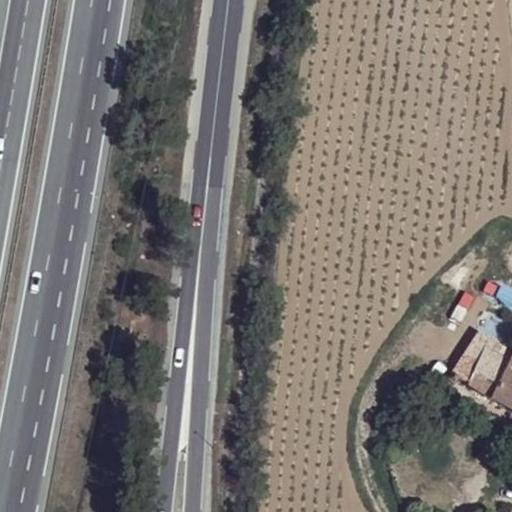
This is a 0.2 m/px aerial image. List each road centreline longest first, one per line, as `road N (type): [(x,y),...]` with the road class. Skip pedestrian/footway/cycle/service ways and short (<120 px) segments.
road 1 (secondary): [(228,0),(185,424)]
road 2 (motorway): [(11,511),(63,172)]
road 3 (motorway): [(0,490),(63,172)]
road 4 (motorway): [(63,172),(91,0)]
road 5 (motorway): [(28,0),(0,158)]
